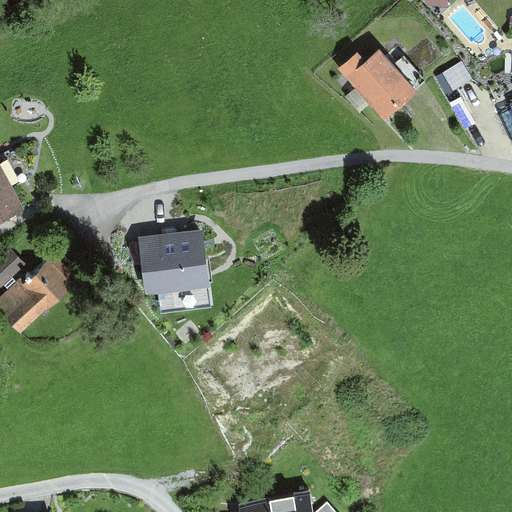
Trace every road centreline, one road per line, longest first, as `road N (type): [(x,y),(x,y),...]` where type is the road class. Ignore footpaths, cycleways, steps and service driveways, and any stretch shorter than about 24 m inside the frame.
road 1 (track): [(511,167),(382,159),(73,203)]
road 2 (track): [(172,511),(112,483),(0,499)]
